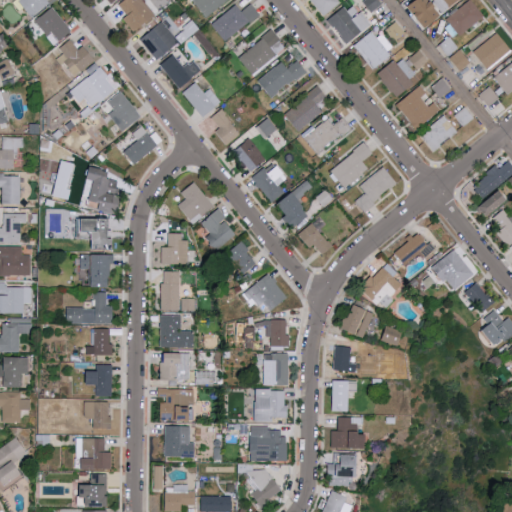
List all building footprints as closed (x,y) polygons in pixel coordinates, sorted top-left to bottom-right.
[(19,0),(31,17),(50,3),(47,0),(19,0)] [(142,0),(124,0),(119,5),(128,15),(123,19),(136,32),(156,14),(142,0)] [(194,0),(193,1),(209,18),(228,0),(194,0)] [(341,1),(340,0),(311,0),(324,15),(341,1)] [(459,0),(431,0),(429,2),(427,0),(417,0),(409,6),(425,29),(443,17),(440,13),(459,0)] [(485,15),(472,0),(468,0),(446,19),(460,36),(485,15)] [(371,25),(352,2),(329,21),(347,43),(371,25)] [(261,13),(252,3),(243,10),(237,4),(212,24),(227,42),(261,13)] [(71,32),(53,7),(35,19),(53,45),(71,32)] [(158,60),(180,42),(162,20),(140,39),(158,60)] [(405,33),(396,21),(387,28),(397,40),(405,33)] [(238,57),(252,74),(286,46),(272,29),(238,57)] [(371,69),(392,55),(375,29),(354,44),(371,69)] [(474,50),(488,68),(511,49),(511,48),(499,31),(474,50)] [(60,56),(72,76),(96,62),(85,45),(78,49),(72,40),(60,47),(64,54),(60,56)] [(462,71),(471,61),(459,49),(449,59),(462,71)] [(419,69),(429,61),(420,50),(410,58),(419,69)] [(183,68),(175,54),(162,62),(177,87),(203,72),(196,60),(183,68)] [(416,74),(401,56),(378,75),(397,98),(414,84),(410,79),(416,74)] [(306,72),(298,60),(287,68),(283,62),(259,79),(271,96),(306,72)] [(511,91),(511,62),(495,77),(510,94),(511,91)] [(119,90),(106,68),(70,87),(78,103),(86,98),(90,106),(119,90)] [(452,89),(443,78),(433,86),(442,97),(452,89)] [(204,117),(222,102),(210,88),(205,92),(197,82),(183,93),(204,117)] [(420,99),(428,92),(420,84),(397,105),(419,129),(441,108),(435,101),(428,107),(420,99)] [(286,115),(301,131),(323,110),(318,104),(327,95),(318,85),(286,115)] [(489,106),(500,97),(490,86),(480,95),(489,106)] [(0,90),(0,123),(9,121),(1,90),(0,90)] [(114,110),(109,114),(122,131),(141,117),(122,91),(108,101),(114,110)] [(455,115),(463,126),(474,118),(467,107),(455,115)] [(220,127),(215,132),(226,146),(242,133),(222,109),(212,117),(220,127)] [(435,151),(457,131),(443,115),(421,135),(435,151)] [(317,153),(352,128),(344,117),(333,124),(328,117),(304,135),(317,153)] [(257,127),(260,131),(272,123),(269,118),(257,127)] [(155,131),(151,135),(141,125),(132,133),(138,140),(125,152),(136,164),(163,139),(155,131)] [(0,168),(15,169),(15,150),(23,150),(23,137),(2,137),(2,149),(0,149),(0,168)] [(267,158),(249,139),(234,153),(252,172),(267,158)] [(345,188),(370,169),(364,160),(373,153),(366,143),(331,169),(345,188)] [(75,162),(62,160),(54,195),(71,199),(73,188),(70,187),(75,162)] [(279,185),(288,177),(274,160),(252,178),(273,203),(286,193),(279,185)] [(474,186),(486,199),(511,174),(511,163),(509,160),(500,168),(497,165),(474,186)] [(398,183),(384,166),(360,186),(366,193),(356,201),(364,211),(398,183)] [(101,210),(116,212),(120,181),(111,180),(112,170),(91,167),(90,179),(95,180),(92,200),(102,202),(101,210)] [(3,203),(22,203),(21,174),(0,174),(0,186),(3,187),(3,203)] [(279,202),(297,227),(312,215),(299,197),(313,187),(308,181),(279,202)] [(182,192),(187,198),(179,205),(194,223),(215,206),(195,182),(182,192)] [(481,205),(489,216),(511,200),(503,190),(481,205)] [(509,245),(511,243),(511,214),(506,207),(489,222),(509,245)] [(201,223),(210,233),(206,237),(216,250),(237,234),(226,220),(228,218),(220,208),(201,223)] [(0,241),(22,241),(21,229),(31,229),(31,209),(21,209),(21,213),(4,213),(4,227),(0,227),(0,241)] [(79,218),(79,238),(95,238),(95,248),(118,248),(118,234),(120,234),(120,217),(79,218)] [(299,233),(310,248),(315,244),(323,255),(333,247),(313,222),(299,233)] [(422,253),(426,258),(435,251),(421,232),(395,252),(405,265),(422,253)] [(162,263),(188,264),(188,240),(182,240),(182,233),(168,233),(168,246),(162,246),(162,263)] [(258,262),(240,242),(228,254),(241,269),(247,264),(251,268),(258,262)] [(31,254),(23,254),(23,245),(0,245),(0,275),(31,275),(31,254)] [(475,275),(456,249),(434,265),(453,291),(475,275)] [(112,286),(113,256),(81,256),(81,271),(91,271),(91,286),(112,286)] [(386,306),(404,284),(394,276),(397,272),(385,263),(363,291),(378,304),(380,302),(386,306)] [(180,311),(181,271),(163,270),(162,310),(180,311)] [(270,309),(288,298),(272,274),(246,291),(257,307),(265,302),(270,309)] [(32,304),(32,287),(6,287),(6,282),(0,282),(0,312),(25,313),(25,303),(32,304)] [(467,290),(480,312),(494,304),(481,282),(467,290)] [(95,292),(95,307),(67,308),(68,324),(114,323),(114,306),(107,306),(107,292),(95,292)] [(197,298),(181,298),(181,311),(197,311),(197,298)] [(364,337),(375,313),(353,304),(343,328),(364,337)] [(484,318),(490,326),(485,329),(498,347),(511,336),(511,319),(510,317),(505,321),(496,309),(484,318)] [(160,347),(194,348),(194,331),(181,330),(182,315),(161,314),(160,347)] [(0,352),(20,352),(20,334),(31,333),(31,319),(1,319),(1,337),(0,337),(0,352)] [(289,319),(264,320),(264,323),(256,323),(257,326),(267,325),(267,337),(271,337),(271,346),(289,346),(289,319)] [(245,340),(255,340),(256,327),(245,326),(245,340)] [(382,341),(399,346),(404,331),(387,326),(382,341)] [(256,327),(256,338),(266,338),(266,327),(256,327)] [(87,355),(112,354),(111,328),(95,329),(95,346),(86,346),(87,355)] [(352,340),(336,340),(335,370),(351,371),(352,340)] [(166,362),(161,362),(160,379),(189,380),(190,353),(166,353),(166,362)] [(264,353),(264,385),(289,385),(289,353),(264,353)] [(28,357),(4,357),(3,366),(0,366),(0,376),(6,376),(6,387),(27,387),(28,357)] [(96,364),(96,370),(86,371),(87,384),(97,384),(97,397),(114,397),(113,364),(96,364)] [(195,383),(210,384),(211,371),(195,371),(195,383)] [(333,410),(349,411),(350,391),(357,391),(358,381),(333,380),(333,410)] [(162,420),(179,421),(179,404),(193,404),(194,389),(159,388),(158,396),(163,396),(162,420)] [(289,419),(289,406),(286,406),(286,390),(256,389),(255,419),(289,419)] [(21,391),(0,391),(0,405),(2,406),(3,422),(21,421),(21,410),(31,410),(31,399),(21,399),(21,391)] [(94,428),(111,428),(111,402),(85,401),(85,418),(94,418),(94,428)] [(180,421),(194,421),(195,407),(180,407),(180,421)] [(368,448),(368,433),(359,433),(359,417),(338,417),(338,431),(332,431),(332,448),(368,448)] [(195,457),(196,443),(191,443),(191,427),(166,426),(165,456),(195,457)] [(251,461),(288,461),(288,437),(281,437),(281,430),(269,430),(269,426),(251,426),(251,461)] [(0,478),(5,486),(24,473),(16,461),(28,453),(17,437),(0,448),(0,478)] [(112,469),(112,451),(105,452),(105,438),(76,438),(77,458),(83,457),(83,469),(112,469)] [(329,463),(329,486),(352,486),(352,476),(360,477),(360,454),(335,453),(334,463),(329,463)] [(284,489),(263,465),(246,479),(255,490),(251,493),(263,507),(284,489)] [(164,466),(155,466),(155,489),(164,489),(164,466)] [(109,474),(91,473),(91,485),(82,484),(81,497),(88,497),(87,506),(108,507),(109,474)] [(165,511),(183,511),(183,505),(197,505),(197,491),(189,490),(189,484),(175,484),(175,493),(166,493),(165,511)] [(346,502),(348,496),(332,490),(323,511),(351,511),(354,506),(346,502)] [(219,511),(232,511),(232,496),(202,495),(202,511),(219,511)]
